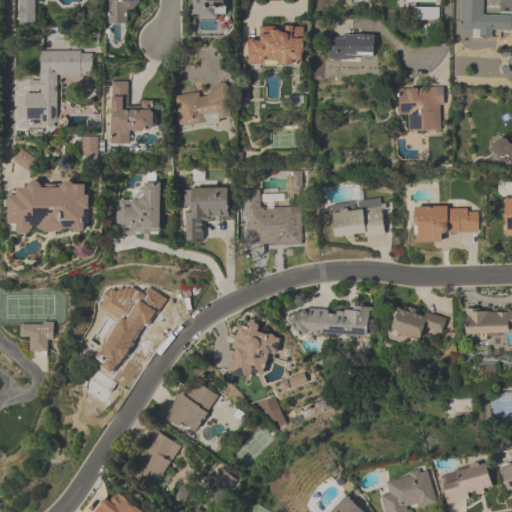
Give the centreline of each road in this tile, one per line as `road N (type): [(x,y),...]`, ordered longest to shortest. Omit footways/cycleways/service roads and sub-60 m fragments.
road 1 (residential): [(511,271),(316,272),(212,312),(164,356),(56,511)]
road 2 (residential): [(445,0),(446,36),(437,51),(401,51),(373,26),(358,26)]
